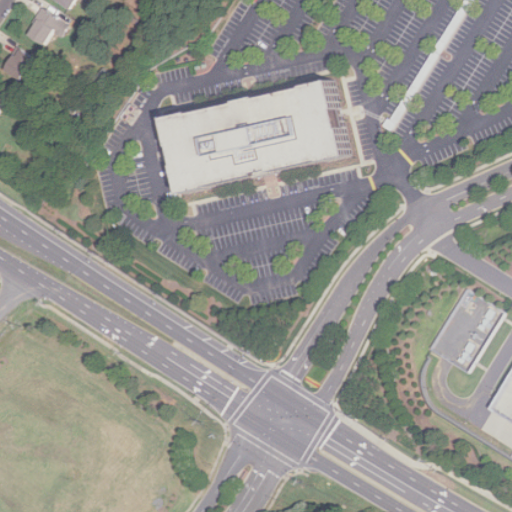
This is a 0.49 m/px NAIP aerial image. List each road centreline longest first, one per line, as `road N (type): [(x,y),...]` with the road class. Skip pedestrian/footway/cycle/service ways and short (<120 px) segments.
road 1 (secondary): [(278,393),(0,210)]
road 2 (residential): [(511,169),(391,231),(278,393)]
road 3 (residential): [(312,416),(401,257),(433,230),(511,192)]
road 4 (secondary): [(88,312),(258,419)]
road 5 (secondary): [(467,511),(312,416)]
road 6 (secondary): [(294,441),(405,511)]
